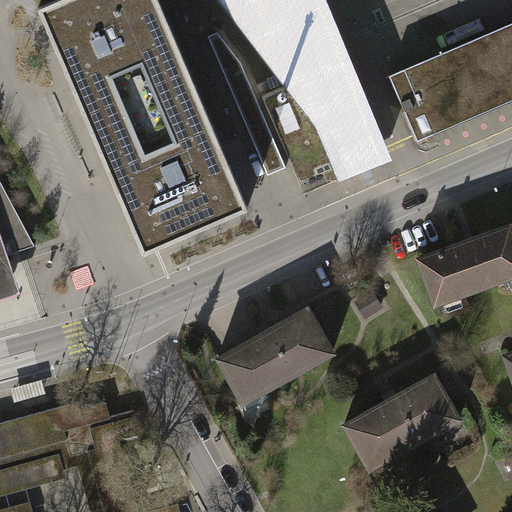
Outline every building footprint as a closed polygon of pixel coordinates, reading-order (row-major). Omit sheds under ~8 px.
[(249,219),(157,0),(75,0),(38,16),(142,264),(249,219)] [(386,150),(323,0),(219,0),(342,160),(349,176),(383,162),(379,153),(386,150)] [(511,23),(390,76),(418,141),(511,100),(511,23)] [(0,279),(15,274),(8,254),(35,245),(0,180),(0,279)] [(511,232),(419,264),(436,312),(511,285),(511,232)] [(309,301),(220,344),(246,397),(335,353),(309,301)] [(433,371),(344,415),(370,467),(459,424),(433,371)] [(79,401),(0,422),(0,511),(33,511),(31,501),(0,509),(0,494),(67,477),(64,468),(79,464),(91,511),(140,511),(121,442),(141,437),(134,410),(110,416),(106,399),(80,406),(79,401)]
